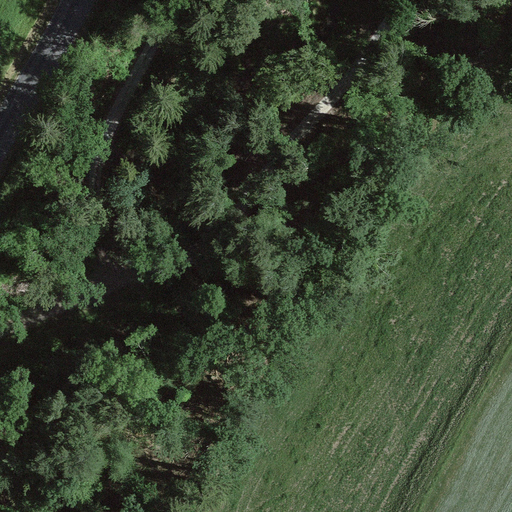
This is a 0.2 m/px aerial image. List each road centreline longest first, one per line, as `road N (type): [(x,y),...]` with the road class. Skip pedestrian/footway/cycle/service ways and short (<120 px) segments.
road 1 (track): [(216,240),(0,331)]
road 2 (tertiary): [(75,0),(0,137)]
